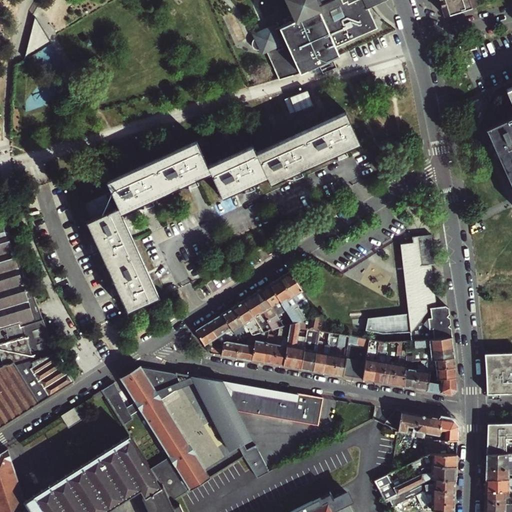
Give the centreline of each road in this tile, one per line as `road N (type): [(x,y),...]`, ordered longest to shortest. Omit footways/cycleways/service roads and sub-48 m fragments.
road 1 (residential): [(33,159),(415,44)]
road 2 (residential): [(157,340),(442,163)]
road 3 (residential): [(473,411),(176,358),(157,340)]
road 4 (residential): [(442,163),(473,411)]
road 5 (residential): [(33,159),(67,258),(125,360)]
road 6 (residential): [(0,439),(125,360)]
road 7 (residential): [(415,44),(442,163)]
